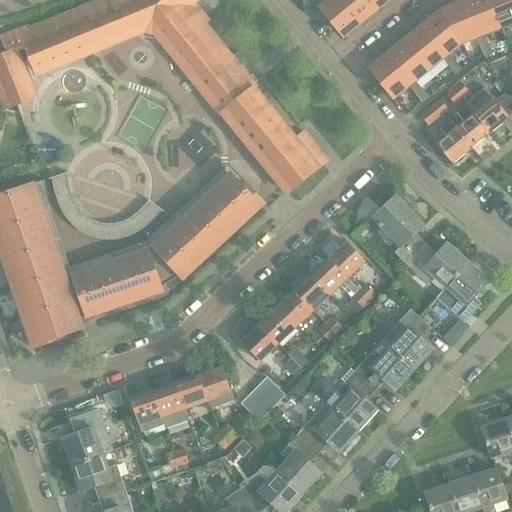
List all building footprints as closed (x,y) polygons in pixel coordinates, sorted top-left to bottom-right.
[(0,102),(2,107),(3,109),(35,96),(22,66),(29,63),(34,74),(141,29),(144,37),(152,39),(158,34),(287,192),(288,193),(322,165),(299,137),(294,141),(290,135),(253,90),(255,88),(252,85),(249,82),(245,76),(244,74),(250,69),(238,54),(232,59),(204,25),(203,24),(206,22),(206,21),(191,3),(194,0),(102,0),(28,31),(26,27),(0,37),(3,43),(0,43),(0,102)] [(361,22),(343,0),(329,0),(320,8),(323,11),(322,11),(341,33),(343,36),(361,22)] [(343,0),(361,22),(378,8),(371,0),(343,0)] [(387,0),(371,0),(378,8),(387,0)] [(488,0),(468,0),(465,1),(479,35),(483,34),(499,27),(488,0)] [(511,0),(488,0),(499,27),(511,22),(511,0)] [(465,1),(441,11),(460,43),(475,37),(480,47),(487,44),(483,34),(479,35),(465,1)] [(460,43),(441,11),(421,27),(445,56),(448,53),(460,43)] [(421,27),(405,41),(428,70),(441,59),(448,67),(455,62),(448,53),(445,56),(421,27)] [(428,70),(405,41),(388,55),(411,83),(414,81),(428,70)] [(487,44),(480,47),(484,58),(491,54),(487,44)] [(411,83),(388,55),(370,69),(373,72),(372,73),(390,95),(391,94),(393,98),(408,86),(415,94),(421,89),(414,81),(411,83)] [(455,62),(448,67),(455,76),(462,70),(455,62)] [(460,83),(453,89),(461,99),(468,93),(460,83)] [(509,119),(492,99),(484,88),(465,104),(466,105),(474,114),(490,135),(509,119)] [(421,89),(415,94),(422,103),(428,98),(421,89)] [(454,105),(461,99),(453,89),(446,95),(454,105)] [(428,126),(447,110),(439,101),(420,117),(428,126)] [(464,121),(455,128),(454,129),(471,150),(490,135),(474,114),(466,105),(457,113),(464,121)] [(453,165),(471,150),(454,129),(455,128),(448,120),(438,128),(445,136),(437,144),(436,143),(435,143),(436,144),(453,165)] [(80,264),(69,268),(86,317),(94,315),(94,316),(97,315),(96,314),(127,303),(127,305),(130,304),(129,302),(159,292),(160,294),(163,293),(161,288),(180,277),(183,281),(185,279),(184,277),(207,256),(209,257),(211,255),(210,254),(233,232),(234,233),(236,231),(235,230),(258,208),(260,210),(262,208),(260,207),(264,203),(247,185),(243,188),(225,168),(223,170),(224,171),(200,193),(200,192),(197,194),(198,195),(175,216),(174,215),(172,217),(173,218),(149,240),(149,239),(147,241),(145,242),(143,243),(143,244),(113,254),(112,253),(110,254),(110,255),(80,265),(80,264)] [(49,180),(54,179),(54,180),(54,183),(54,185),(55,187),(55,189),(56,192),(69,188),(69,186),(68,184),(68,182),(68,180),(67,177),(67,175),(67,173),(49,179),(49,180)] [(34,184),(0,195),(0,230),(4,239),(0,240),(0,250),(2,258),(1,258),(2,261),(10,258),(13,268),(7,270),(12,286),(10,287),(11,290),(20,287),(23,296),(16,299),(22,315),(20,315),(21,318),(30,315),(33,325),(26,327),(31,343),(30,344),(31,346),(32,346),(34,349),(64,338),(63,335),(84,328),(83,325),(81,326),(79,320),(62,270),(34,187),(35,186),(34,184)] [(69,188),(56,192),(56,193),(57,196),(58,199),(71,194),(70,190),(69,188)] [(71,194),(58,199),(58,200),(59,202),(60,205),(74,199),(72,196),(71,194)] [(406,267),(425,245),(416,235),(425,227),(396,196),(372,219),(400,249),(394,254),(406,267)] [(74,199),(60,205),(61,206),(62,208),(64,212),(76,205),(75,201),(74,199)] [(132,218),(140,230),(142,229),(145,227),(147,225),(149,223),(151,220),(154,217),(156,215),(157,212),(159,210),(163,213),(164,212),(148,200),(147,203),(146,205),(143,208),(141,211),(138,214),(135,217),(132,218)] [(76,205),(64,212),(64,213),(65,215),(68,218),(79,209),(77,206),(76,205)] [(79,209),(68,218),(69,219),(70,221),(73,224),(83,213),(80,211),(79,209)] [(83,213),(73,224),(75,226),(78,228),(87,217),(84,214),(83,213)] [(87,217),(78,228),(79,229),(81,230),(85,232),(92,219),(88,218),(87,217)] [(127,221),(134,233),(136,232),(138,231),(140,230),(132,218),(129,220),(127,221)] [(92,219),(85,232),(85,233),(88,234),(91,235),(97,222),(93,220),(92,219)] [(122,223),(127,236),(129,236),(131,235),(134,233),(127,221),(124,222),(122,223)] [(97,222),(91,235),(92,235),(94,236),(96,237),(98,237),(100,230),(102,223),(100,223),(98,222),(97,222)] [(100,230),(98,237),(100,238),(102,238),(106,239),(107,224),(103,223),(102,223),(100,230)] [(117,224),(120,238),(121,238),(124,237),(127,236),(122,223),(119,223),(117,224)] [(112,224),(113,239),(114,239),(117,238),(120,238),(117,224),(114,224),(112,224)] [(346,243),(328,260),(347,280),(348,279),(365,263),(346,243)] [(434,278),(445,287),(466,263),(446,245),(437,256),(426,247),(408,268),(428,285),(434,278)] [(329,296),(340,286),(362,308),(368,302),(357,291),(358,290),(348,279),(347,280),(328,260),(310,276),(329,296)] [(487,281),(466,263),(445,287),(457,298),(448,309),(460,319),(464,323),(480,304),(473,297),(487,281)] [(79,320),(86,317),(69,268),(62,270),(79,320)] [(310,276),(293,292),(312,312),(329,296),(310,276)] [(364,283),(358,290),(357,291),(368,302),(375,294),(364,283)] [(293,292),(276,309),(295,329),(312,312),(293,292)] [(258,325),(277,345),(295,329),(276,309),(258,325)] [(409,310),(391,330),(381,342),(412,371),(431,350),(421,340),(431,330),(409,310)] [(332,317),(324,325),(334,336),(343,328),(332,317)] [(469,327),(464,323),(460,319),(454,325),(464,333),(469,327)] [(259,362),(277,345),(258,325),(240,342),(259,362)] [(329,342),(334,336),(324,325),(318,331),(329,342)] [(394,391),(412,371),(381,342),(371,353),(353,373),(374,393),(384,381),(394,391)] [(290,359),(301,371),(302,370),(309,363),(295,348),(287,356),(290,359)] [(296,377),(301,371),(290,359),(283,365),(294,378),(296,377)] [(222,368),(199,376),(208,402),(231,394),(222,368)] [(336,392),(324,405),(356,434),(376,411),(365,402),(374,393),(353,373),(349,369),(340,379),(344,383),(336,392)] [(199,376),(176,384),(185,410),(208,402),(199,376)] [(266,378),(258,386),(276,404),(284,396),(266,378)] [(176,384),(153,392),(162,417),(166,429),(189,420),(185,410),(176,384)] [(276,404),(258,386),(253,391),(249,395),(267,413),(276,404)] [(130,400),(142,433),(164,425),(165,429),(166,429),(162,417),(153,392),(130,400)] [(249,395),(241,404),(258,422),(267,413),(249,395)] [(315,415),(296,436),(317,455),(328,443),(338,453),(356,434),(324,405),(315,415)] [(62,439),(72,466),(103,455),(97,440),(106,437),(97,412),(71,421),(75,434),(62,439)] [(492,458),(511,451),(511,442),(504,419),(482,427),(492,458)] [(225,425),(219,432),(219,433),(231,444),(238,436),(225,425)] [(225,451),(231,444),(219,433),(219,432),(212,440),(225,451)] [(287,460),(275,473),(300,496),(319,474),(309,464),(317,455),(296,436),(280,454),(287,460)] [(184,448),(174,452),(179,467),(189,464),(184,448)] [(172,470),(179,467),(174,452),(166,455),(170,465),(172,470)] [(93,486),(98,500),(125,491),(116,466),(107,469),(103,455),(72,466),(80,491),(93,486)] [(225,458),(220,461),(226,469),(232,465),(226,457),(225,458)] [(170,465),(148,473),(152,482),(181,472),(179,467),(172,470),(170,465)] [(496,468),(471,476),(482,507),(483,511),(489,511),(495,510),(492,504),(507,499),(506,495),(502,486),(496,468)] [(260,477),(239,490),(252,511),(261,511),(272,505),(279,511),(284,511),(300,496),(275,473),(267,483),(260,477)] [(471,476),(448,484),(456,511),(467,511),(482,507),(471,476)] [(511,482),(502,486),(506,495),(511,492),(511,482)] [(456,511),(448,484),(425,492),(431,511),(456,511)] [(223,511),(222,511),(252,511),(239,490),(220,503),(223,511)] [(131,511),(125,491),(98,500),(102,511),(131,511)]
